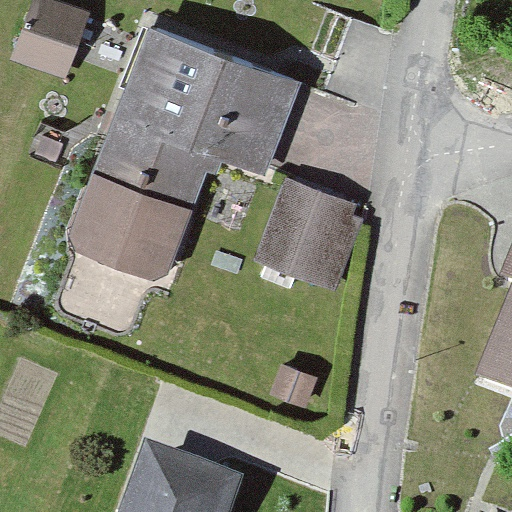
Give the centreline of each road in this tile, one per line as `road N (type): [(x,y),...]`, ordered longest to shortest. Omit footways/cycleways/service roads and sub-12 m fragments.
road 1 (residential): [(406,151),(358,511)]
road 2 (residential): [(430,0),(406,151)]
